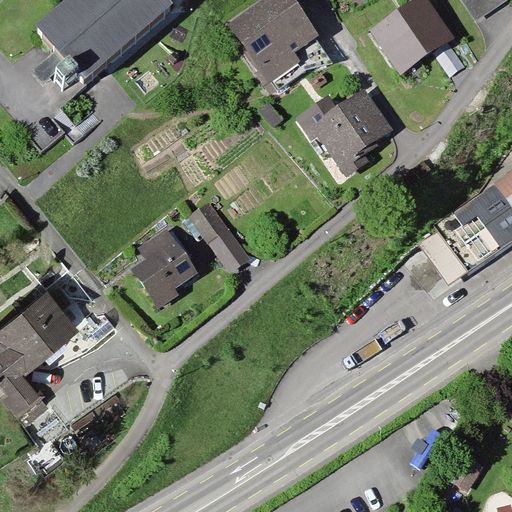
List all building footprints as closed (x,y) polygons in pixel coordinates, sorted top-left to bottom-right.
[(158,0),(69,0),(42,24),(64,49),(45,66),(62,85),(81,68),(92,81),(170,13),(158,0)] [(282,0),(279,0),(231,30),(265,85),(294,67),(288,57),(310,44),(282,0)] [(507,0),(458,0),(476,25),(509,2),(507,0)] [(449,42),(423,3),(375,35),(401,74),(449,42)] [(387,133),(362,99),(316,131),(341,165),(387,133)] [(511,248),(511,177),(437,227),(469,276),(511,248)] [(210,205),(189,219),(229,278),(250,263),(210,205)] [(171,249),(134,275),(154,304),(191,278),(171,249)] [(73,331),(46,297),(0,332),(0,390),(16,412),(34,398),(16,374),(73,331)] [(78,372),(81,383),(127,370),(124,359),(78,372)] [(466,460),(449,485),(465,496),(482,471),(466,460)]
